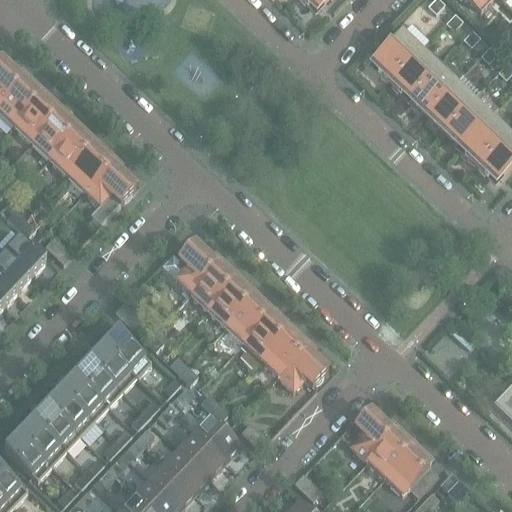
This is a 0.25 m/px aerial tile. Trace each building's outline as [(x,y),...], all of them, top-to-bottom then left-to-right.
[(318,14),(331,0),(297,0),(305,8),(308,5),(318,14)] [(496,0),(495,0),(463,0),(481,17),(496,0)] [(511,0),(495,0),(496,0),(504,8),(511,0)] [(436,19),(445,10),(437,2),(428,11),(436,19)] [(454,36),(463,27),(455,19),(446,29),(454,36)] [(471,53),(480,43),(472,36),(463,45),(471,53)] [(390,88),(420,56),(402,39),(374,68),(383,77),(380,81),(390,88)] [(489,69),(497,60),(489,52),(481,62),(489,69)] [(409,102),(437,72),(420,56),(390,88),(397,97),(401,94),(409,102)] [(0,112),(27,84),(26,84),(23,87),(0,66),(0,112)] [(506,86),(511,79),(511,73),(507,69),(498,78),(506,86)] [(427,118),(455,89),(437,72),(409,102),(427,118)] [(0,118),(15,132),(44,101),(41,104),(34,98),(33,93),(31,88),(29,87),(27,84),(0,112),(0,118)] [(444,135),(472,106),(455,89),(427,118),(444,135)] [(32,149),(62,117),(61,117),(58,121),(52,114),(51,109),(48,105),(47,103),(44,101),(15,132),(32,149)] [(462,151),(489,122),(472,106),(444,135),(462,151)] [(49,165),(79,134),(75,137),(74,136),(69,131),(68,126),(66,122),(64,120),(62,117),(32,149),(49,165)] [(476,170),(507,139),(489,122),(462,151),(468,157),(464,161),(476,170)] [(67,182),(96,151),(96,150),(93,154),(86,148),(85,143),(83,138),(81,136),(79,134),(49,165),(67,182)] [(496,186),(511,169),(511,143),(507,139),(476,170),(484,179),(488,176),(496,186)] [(84,198),(111,170),(104,164),(103,159),(100,154),(99,153),(96,151),(67,182),(84,198)] [(135,194),(116,176),(111,170),(84,198),(99,212),(91,221),(101,230),(135,194)] [(25,226),(15,216),(7,225),(17,235),(25,226)] [(35,235),(25,226),(17,235),(27,244),(35,235)] [(46,268),(18,241),(3,257),(31,283),(46,268)] [(72,261),(54,243),(45,253),(63,270),(72,261)] [(191,300),(220,269),(220,268),(217,271),(194,250),(179,266),(183,270),(172,282),(176,285),(175,285),(191,300)] [(31,283),(3,257),(0,259),(0,282),(17,298),(31,283)] [(208,316),(238,285),(237,285),(234,288),(229,284),(228,282),(227,277),(224,272),(223,271),(220,269),(191,300),(208,316)] [(17,298),(0,282),(0,310),(3,313),(17,298)] [(225,333),(255,302),(255,301),(251,305),(245,299),(244,294),(242,289),(240,287),(238,285),(208,316),(225,333)] [(243,349),(273,318),(272,318),(269,321),(267,320),(263,315),(262,310),(259,305),(257,304),(255,302),(225,333),(243,349)] [(142,327),(123,309),(114,319),(133,336),(142,327)] [(260,366),(290,335),(289,334),(286,338),(280,332),(279,327),(276,322),(275,320),(273,318),(243,349),(260,366)] [(475,349),(458,332),(452,338),(469,355),(475,349)] [(277,382),(304,354),(297,348),(296,343),(294,338),(292,337),(290,335),(260,366),(277,382)] [(145,363),(117,336),(103,352),(136,384),(137,383),(131,378),(145,363)] [(164,350),(153,339),(145,348),(155,358),(164,350)] [(136,384),(103,352),(89,366),(122,399),(136,384)] [(312,393),(327,377),(304,354),(277,382),(293,397),(297,400),(307,389),(312,393)] [(188,372),(178,363),(170,372),(180,381),(188,372)] [(122,399),(89,366),(75,381),(108,413),(122,399)] [(198,382),(188,372),(180,381),(190,391),(198,382)] [(108,413),(75,381),(60,396),(94,428),(108,413)] [(169,402),(180,390),(174,384),(162,395),(169,402)] [(511,389),(493,410),(511,427),(511,389)] [(94,428),(60,396),(46,411),(80,443),(94,428)] [(210,419),(219,410),(209,401),(201,410),(210,419)] [(174,420),(184,411),(176,403),(167,413),(174,420)] [(148,423),(160,412),(153,405),(142,417),(148,423)] [(229,420),(219,410),(210,419),(221,429),(229,420)] [(80,443),(46,411),(32,425),(66,458),(80,443)] [(174,420),(167,413),(157,423),(165,430),(174,420)] [(137,435),(148,423),(142,417),(131,429),(137,435)] [(367,467),(397,436),(396,436),(393,439),(370,418),(355,434),(359,438),(348,449),(352,453),(367,467)] [(241,453),(209,423),(193,439),(225,469),(241,453)] [(66,458),(32,425),(18,440),(52,472),(66,458)] [(268,447),(250,429),(240,439),(259,457),(268,447)] [(144,452),(154,442),(146,434),(137,444),(144,452)] [(120,453),(131,441),(125,435),(114,446),(120,453)] [(384,484),(414,453),(413,452),(410,456),(404,450),(403,445),(401,440),(399,438),(397,436),(367,467),(384,484)] [(225,469),(193,439),(178,454),(211,485),(225,469)] [(52,472),(18,440),(4,456),(37,488),(52,472)] [(135,462),(144,452),(137,444),(127,454),(135,462)] [(109,465),(120,453),(114,446),(102,458),(109,465)] [(439,483),(429,473),(421,466),(420,460),(416,455),(414,453),(384,484),(402,501),(409,494),(419,503),(439,483)] [(211,485),(178,454),(164,470),(196,501),(211,485)] [(92,482),(103,471),(97,464),(86,476),(92,482)] [(115,483),(124,473),(116,466),(107,476),(115,483)] [(184,511),(196,501),(164,470),(149,486),(176,511),(184,511)] [(14,511),(27,498),(0,472),(0,501),(10,511),(14,511)] [(81,494),(92,482),(86,476),(74,488),(81,494)] [(105,493),(115,483),(107,476),(97,486),(105,493)] [(447,498),(459,486),(451,478),(439,490),(447,498)] [(321,498),(303,480),(294,490),(312,507),(321,498)] [(176,511),(149,486),(134,501),(145,511),(176,511)] [(64,511),(75,500),(69,494),(57,506),(64,511)] [(82,511),(87,511),(94,504),(87,497),(77,507),(82,511)] [(421,511),(432,511),(439,506),(431,499),(420,510),(421,511)] [(0,511),(10,511),(0,501),(0,511)] [(145,511),(134,501),(123,511),(145,511)]
